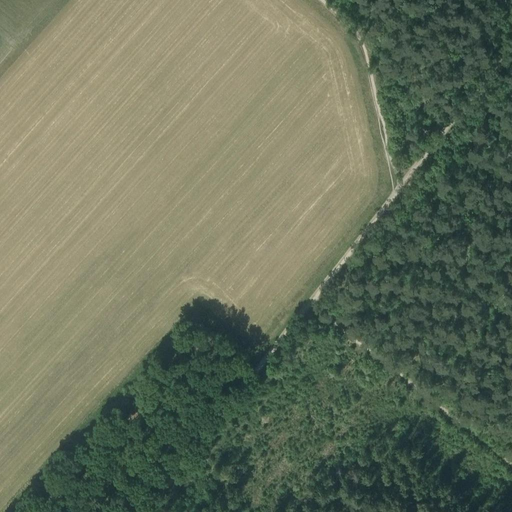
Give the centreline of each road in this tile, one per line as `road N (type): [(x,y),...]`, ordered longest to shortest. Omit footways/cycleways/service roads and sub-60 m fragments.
road 1 (track): [(317,0),(363,44),(400,183),(308,301)]
road 2 (track): [(308,301),(511,461)]
road 3 (track): [(400,183),(511,39)]
